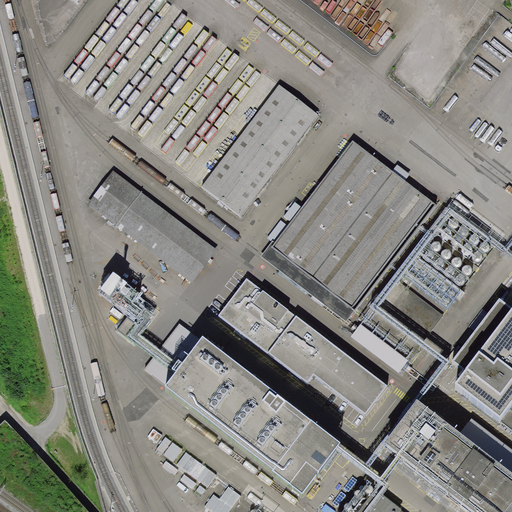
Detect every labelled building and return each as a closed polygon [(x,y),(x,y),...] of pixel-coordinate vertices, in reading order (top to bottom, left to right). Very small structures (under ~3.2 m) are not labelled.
[(264,76),(163,0),(116,0),(57,74),(186,178),(264,76)] [(199,194),(241,227),(318,129),(275,96),(199,194)] [(433,203),(353,143),(274,245),(354,306),(433,203)] [(192,292),(215,262),(110,181),(87,211),(192,292)] [(496,243),(445,207),(399,275),(449,310),(496,243)] [(354,306),(274,245),(264,258),(344,319),(354,306)] [(127,283),(108,268),(94,287),(112,301),(127,283)] [(392,276),(361,317),(364,320),(411,356),(442,315),(392,276)] [(387,388),(246,280),(218,317),(307,385),(314,376),(366,415),(387,388)] [(411,356),(364,320),(352,337),(399,372),(411,356)] [(511,327),(455,401),(511,445),(511,327)] [(340,447),(202,342),(165,391),(302,496),(340,447)] [(471,511),(511,511),(511,477),(417,405),(385,446),(471,511)] [(200,510),(203,511),(233,511),(244,496),(221,481),(200,510)] [(401,511),(374,492),(358,511),(401,511)]
